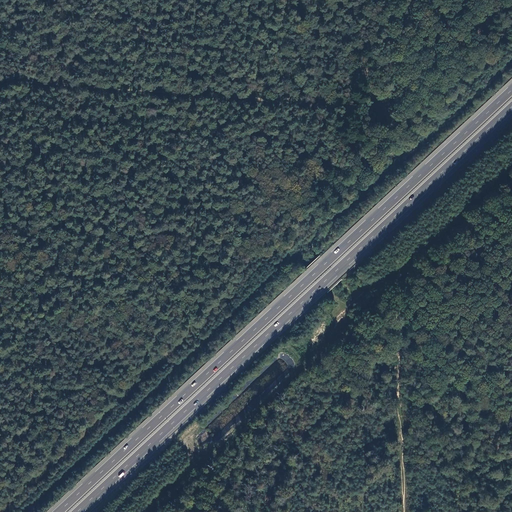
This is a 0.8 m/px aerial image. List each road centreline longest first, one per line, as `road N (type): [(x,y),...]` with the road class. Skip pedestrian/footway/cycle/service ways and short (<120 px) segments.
road 1 (motorway): [(511,89),(59,511)]
road 2 (motorway): [(77,511),(511,105)]
road 3 (track): [(385,104),(0,80)]
